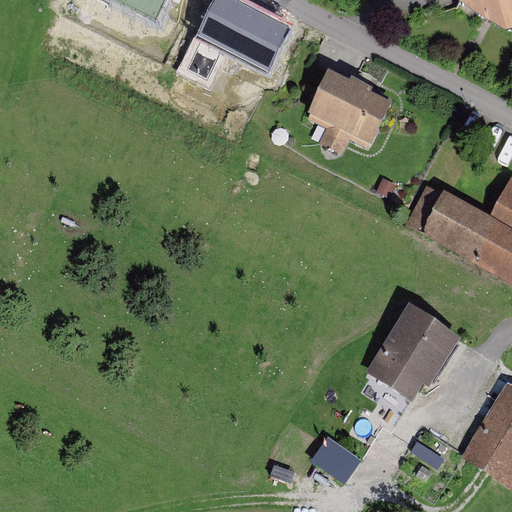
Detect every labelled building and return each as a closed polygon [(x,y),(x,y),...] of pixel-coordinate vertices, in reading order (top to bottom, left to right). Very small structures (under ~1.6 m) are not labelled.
[(130,0),(118,32),(183,56),(203,0),(130,0)] [(511,0),(462,0),(458,9),(507,34),(511,31),(511,0)] [(392,106),(329,78),(308,125),(328,134),(321,148),(344,159),(351,143),(371,152),(392,106)] [(511,181),(490,221),(444,197),(422,239),(511,287),(511,181)] [(414,408),(455,348),(405,314),(364,374),(414,408)] [(511,390),(507,387),(458,463),(511,498),(511,390)] [(330,437),(313,462),(348,485),(364,461),(330,437)]
